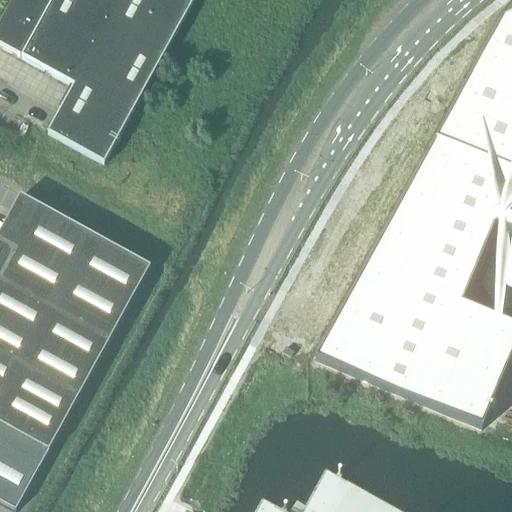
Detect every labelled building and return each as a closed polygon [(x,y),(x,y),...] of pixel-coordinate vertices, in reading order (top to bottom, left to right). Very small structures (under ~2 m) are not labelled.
[(0,26),(0,48),(73,89),(47,136),(103,167),(195,0),(14,0),(0,26)] [(313,360),(479,429),(511,351),(511,326),(460,304),(493,227),(511,235),(511,14),(500,21),(313,360)] [(0,285),(108,346),(150,270),(19,199),(0,233),(0,285)] [(0,356),(78,400),(108,346),(0,285),(0,356)] [(0,356),(0,428),(48,455),(78,400),(0,356)] [(0,505),(11,511),(15,511),(41,467),(0,443),(0,505)]
